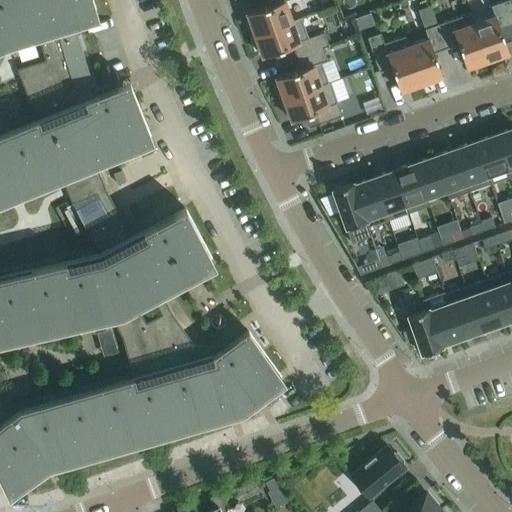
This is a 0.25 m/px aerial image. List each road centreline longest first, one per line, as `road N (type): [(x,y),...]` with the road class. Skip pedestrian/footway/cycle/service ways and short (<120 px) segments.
road 1 (residential): [(408,399),(117,502)]
road 2 (residential): [(273,173),(338,294),(408,399)]
road 3 (residential): [(511,87),(273,173)]
road 4 (residential): [(196,0),(273,173)]
road 5 (residential): [(408,399),(496,511)]
